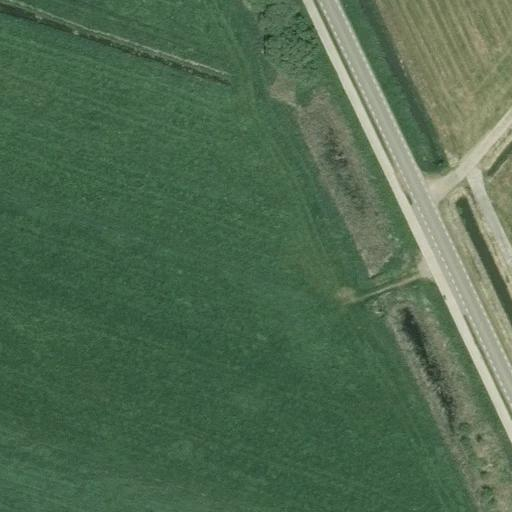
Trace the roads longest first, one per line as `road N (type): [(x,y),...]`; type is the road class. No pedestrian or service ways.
road 1 (unclassified): [(511,390),(327,0)]
road 2 (track): [(423,202),(511,115)]
